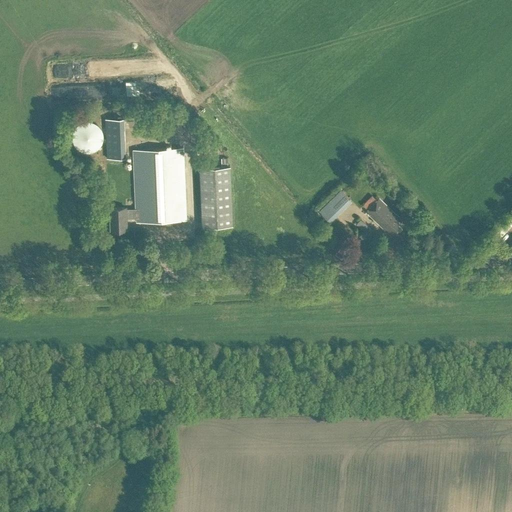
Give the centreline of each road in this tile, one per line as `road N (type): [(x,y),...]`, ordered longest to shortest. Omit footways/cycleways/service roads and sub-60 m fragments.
road 1 (tertiary): [(0,284),(511,261)]
road 2 (track): [(511,377),(0,382)]
